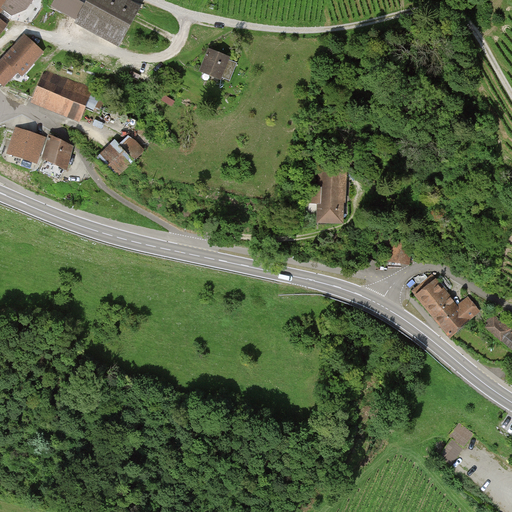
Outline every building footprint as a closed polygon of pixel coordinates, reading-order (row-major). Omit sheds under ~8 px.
[(14,0),(0,0),(0,13),(3,16),(14,0)] [(126,0),(91,0),(78,26),(121,49),(143,9),(126,0)] [(1,19),(3,16),(0,13),(0,38),(10,25),(1,19)] [(44,53),(25,34),(0,59),(0,80),(4,85),(19,70),(23,74),(44,53)] [(236,58),(214,51),(206,74),(229,81),(236,58)] [(49,75),(38,102),(86,121),(97,94),(49,75)] [(50,142),(21,133),(14,154),(42,164),(50,142)] [(124,148),(119,144),(103,161),(121,177),(137,161),(139,163),(148,153),(133,139),(124,148)] [(78,149),(56,142),(49,164),(71,171),(78,149)] [(350,226),(350,171),(325,170),(325,190),(312,190),(312,206),(325,206),(325,226),(350,226)] [(412,266),(413,249),(392,248),(392,265),(412,266)] [(439,283),(420,298),(456,340),(485,316),(472,300),(461,309),(439,283)] [(511,336),(511,331),(496,321),(489,333),(507,344),(511,336)] [(462,426),(452,439),(467,450),(477,437),(462,426)] [(464,456),(452,447),(444,458),(456,466),(464,456)]
